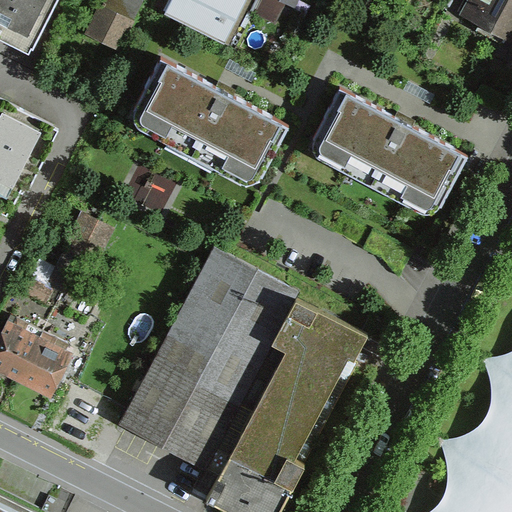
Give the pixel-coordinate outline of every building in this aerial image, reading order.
[(0,34),(27,48),(51,0),(0,0),(0,19),(3,21),(0,26),(0,34)] [(139,0),(104,0),(88,31),(116,45),(139,0)] [(168,0),(162,11),(220,42),(242,0),(168,0)] [(511,0),(465,0),(459,11),(511,39),(511,0)] [(285,122),(161,58),(131,116),(254,180),(285,122)] [(344,84),(312,144),(432,208),(464,148),(344,84)] [(65,122),(1,91),(0,93),(0,201),(11,207),(24,182),(32,186),(65,122)] [(214,245),(116,420),(199,467),(271,339),(296,294),(297,292),(214,245)] [(286,348),(204,494),(235,511),(273,511),(360,358),(354,355),(367,333),(296,294),(271,339),(286,348)] [(73,348),(7,316),(0,329),(0,368),(51,393),(73,348)] [(511,511),(511,325),(411,511),(511,511)]
